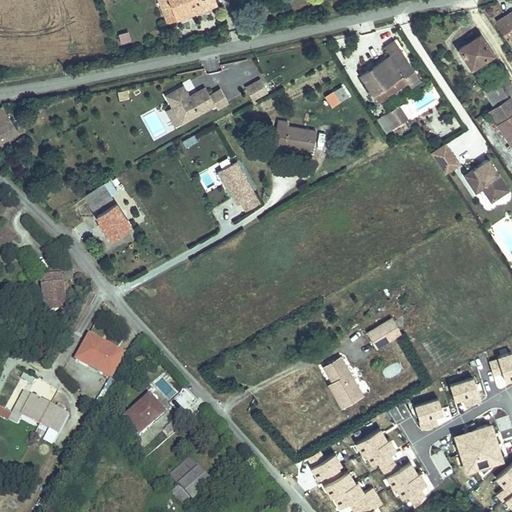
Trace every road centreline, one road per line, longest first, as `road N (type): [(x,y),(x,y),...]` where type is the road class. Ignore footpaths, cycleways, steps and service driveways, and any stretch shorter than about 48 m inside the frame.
road 1 (unclassified): [(0,177),(60,233),(309,511)]
road 2 (residential): [(0,92),(436,0)]
road 3 (unknown): [(306,177),(109,291)]
